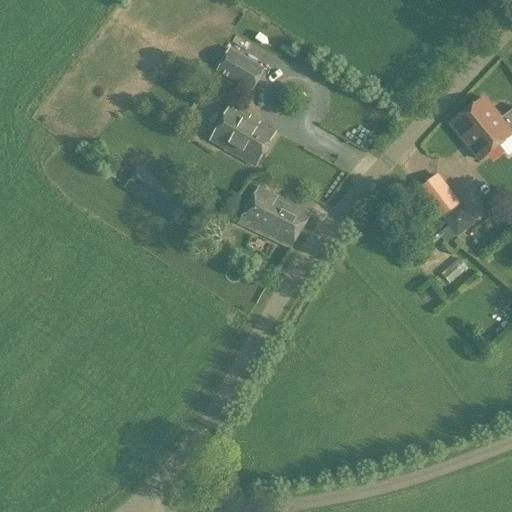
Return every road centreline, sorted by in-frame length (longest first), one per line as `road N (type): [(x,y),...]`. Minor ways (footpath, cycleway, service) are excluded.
road 1 (unclassified): [(128,511),(212,413),(315,241),(511,30)]
road 2 (unclassified): [(249,511),(383,486),(511,443)]
